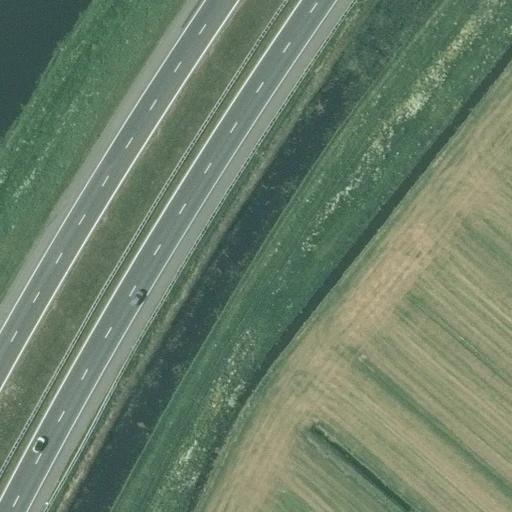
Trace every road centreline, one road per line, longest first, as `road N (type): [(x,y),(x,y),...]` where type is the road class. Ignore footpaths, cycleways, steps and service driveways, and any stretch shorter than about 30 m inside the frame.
road 1 (motorway): [(12,511),(194,186),(318,0)]
road 2 (motorway): [(221,0),(0,349)]
